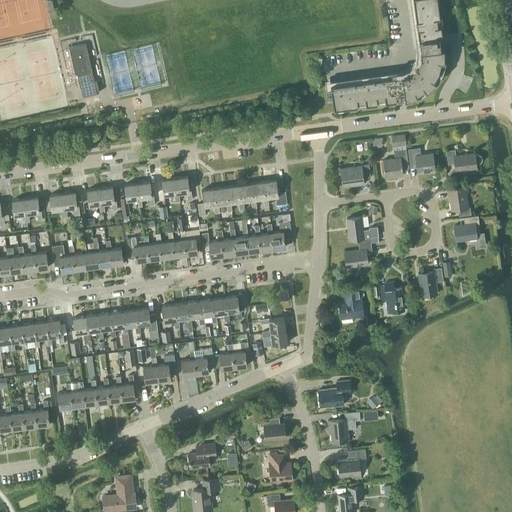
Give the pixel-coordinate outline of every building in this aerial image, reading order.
[(340,82),(330,84),(333,104),(345,103),(346,106),(357,104),(357,101),(365,100),(366,103),(377,101),(377,98),(385,97),(386,100),(396,98),(396,96),(399,95),(404,94),(404,97),(415,93),(414,90),(423,87),(424,86),(426,89),(434,80),(432,79),(433,77),(434,75),(435,74),(436,73),(436,72),(437,71),(437,70),(438,69),(440,70),(444,59),(441,58),(441,55),(441,54),(441,51),(441,49),(441,47),(439,36),(442,35),(441,25),(438,25),(436,16),(439,16),(438,5),(435,6),(435,4),(434,0),(413,0),(414,5),(415,5),(415,11),(416,19),(418,27),(417,27),(419,39),(420,50),(420,52),(420,54),(420,56),(419,57),(419,59),(418,60),(418,61),(418,62),(417,64),(416,64),(416,65),(415,67),(413,68),(412,69),(411,70),(410,71),(408,72),(407,72),(401,74),(396,74),(382,76),(382,77),(374,78),(362,79),(362,80),(354,81),(354,80),(347,81),(347,82),(340,83),(340,82)] [(82,96),(99,92),(96,80),(94,80),(86,44),(69,48),(73,64),(73,65),(75,74),(77,74),(80,86),(82,96)] [(371,148),(370,140),(363,141),(364,149),(371,148)] [(435,170),(433,153),(420,155),(419,148),(408,149),(410,168),(416,167),(417,173),(435,170)] [(385,177),(400,175),(403,175),(401,161),(407,160),(406,149),(394,151),(395,158),(383,160),(385,177)] [(475,155),(474,153),(456,155),(455,149),(446,151),(448,164),(454,163),(455,171),(476,168),(476,163),(479,163),(481,162),(482,159),(481,157),(480,155),(478,154),(475,155)] [(361,165),(340,168),(343,186),(364,183),(363,178),(370,177),(369,164),(361,165)] [(177,193),(179,193),(186,192),(188,200),(192,199),(191,190),(189,191),(187,176),(175,178),(177,193)] [(180,201),(179,193),(177,193),(175,178),(162,179),(164,195),(174,193),(175,202),(180,201)] [(287,203),(285,191),(278,192),(276,179),(263,181),(266,197),(268,197),(275,196),(276,205),(287,203)] [(150,181),(137,183),(139,198),(141,198),(149,197),(150,205),(155,204),(153,196),(152,196),(150,181)] [(269,206),(268,197),(266,197),(263,181),(251,183),(253,199),(255,199),(263,198),(264,206),(269,206)] [(137,183),(124,184),(126,197),(126,200),(128,200),(136,198),(138,207),(142,206),(141,198),(139,198),(137,183)] [(256,207),(255,199),(253,199),(251,183),(239,184),(241,201),(243,200),(251,199),(252,208),(256,207)] [(244,209),(243,200),(241,201),(239,184),(227,186),(229,202),(231,202),(238,201),(240,210),(244,209)] [(102,203),(103,203),(111,202),(113,210),(117,210),(116,201),(114,201),(112,186),(100,188),(102,203)] [(232,211),(231,202),(229,202),(227,186),(214,188),(217,204),(218,204),(226,203),(227,211),(232,211)] [(465,192),(467,192),(467,186),(449,189),(452,210),(457,209),(458,216),(471,214),(470,207),(467,207),(465,192)] [(105,211),(103,203),(102,203),(100,188),(87,190),(89,205),(99,204),(100,212),(105,211)] [(220,212),(218,204),(217,204),(214,188),(202,190),(204,203),(198,203),(199,215),(205,214),(204,206),(214,204),(215,213),(220,212)] [(64,208),(66,208),(74,207),(75,215),(80,215),(78,206),(77,206),(75,191),(62,193),(64,208)] [(67,216),(66,208),(64,208),(62,193),(49,195),(51,210),(61,209),(63,217),(67,216)] [(27,214),(29,213),(36,212),(38,221),(42,220),(41,211),(39,211),(37,196),(25,198),(27,214)] [(126,197),(120,198),(122,215),(123,215),(128,214),(130,214),(128,200),(126,200),(126,197)] [(30,222),(29,213),(27,214),(25,198),(12,200),(14,215),(24,214),(25,222),(30,222)] [(168,218),(166,205),(159,206),(160,219),(168,218)] [(371,205),(369,213),(376,214),(378,207),(371,205)] [(86,226),(85,216),(78,217),(80,227),(86,226)] [(480,233),(479,225),(478,216),(464,218),(465,224),(455,226),(457,241),(477,238),(476,233),(480,233)] [(86,218),(87,226),(95,225),(94,217),(86,218)] [(361,217),(346,220),(349,241),(357,240),(358,245),(371,243),(370,237),(377,236),(375,227),(370,228),(370,229),(363,230),(362,227),(361,217)] [(235,238),(235,237),(234,238),(236,254),(248,252),(246,236),(248,236),(246,227),(245,219),(241,219),(242,228),(243,237),(235,238)] [(292,242),(291,233),(289,221),(278,222),(280,231),(272,232),(273,233),(271,233),(273,249),(285,247),(285,243),(292,242)] [(199,223),(200,231),(208,230),(207,222),(199,223)] [(273,233),(272,232),(271,224),(266,224),(268,233),(260,234),(260,235),(258,235),(260,250),(273,249),(271,233),(273,233)] [(260,235),(260,234),(259,225),(254,226),(255,235),(248,236),(246,236),(248,252),(260,250),(258,235),(260,235)] [(234,238),(235,237),(234,229),(230,230),(231,238),(223,240),(223,239),(222,239),(224,256),(236,254),(234,238)] [(185,254),(198,253),(196,237),(186,238),(185,230),(180,230),(181,239),(183,239),(185,254)] [(183,239),(181,239),(174,240),(172,231),(168,232),(169,241),(171,240),(173,256),(185,254),(183,239)] [(222,239),(223,239),(222,231),(217,232),(219,240),(209,242),(208,233),(202,234),(203,246),(209,245),(211,258),(224,256),(222,239)] [(36,253),(35,244),(35,243),(36,243),(34,232),(29,233),(31,253),(33,253),(36,269),(48,267),(46,251),(36,253)] [(86,243),(85,243),(85,238),(83,239),(83,233),(80,233),(82,253),(84,252),(86,268),(99,266),(96,251),(95,251),(87,252),(86,243)] [(171,240),(169,241),(161,242),(160,233),(155,234),(157,242),(159,242),(161,258),(173,256),(171,240)] [(98,241),(98,242),(97,235),(92,235),(95,251),(96,251),(99,266),(111,265),(109,249),(107,249),(99,250),(98,241)] [(159,242),(157,242),(149,243),(148,235),(143,235),(144,244),(146,244),(148,259),(161,258),(159,242)] [(146,244),(144,244),(137,245),(136,236),(131,237),(132,246),(134,246),(136,261),(148,259),(146,244)] [(123,263),(121,247),(111,249),(110,240),(106,240),(107,249),(109,249),(111,265),(123,263)] [(359,251),(344,253),(346,267),(367,264),(366,259),(373,258),(371,243),(358,245),(359,251)] [(72,254),(70,254),(65,255),(63,244),(52,245),(54,266),(60,265),(61,271),(74,270),(72,254)] [(84,252),(82,253),(75,254),(73,245),(69,245),(70,254),(72,254),(74,270),(86,268),(84,252)] [(33,253),(31,253),(24,254),(23,246),(18,246),(19,255),(21,255),(23,271),(36,269),(33,253)] [(19,255),(14,256),(13,247),(6,248),(7,257),(9,257),(11,272),(23,271),(21,255),(19,255)] [(9,257),(7,257),(0,257),(0,273),(11,272),(9,257)] [(444,276),(452,275),(450,260),(442,262),(444,276)] [(436,282),(443,281),(441,267),(433,268),(433,270),(417,272),(420,296),(438,294),(436,282)] [(370,274),(360,275),(361,282),(371,281),(370,274)] [(402,289),(400,289),(395,289),(394,282),(384,284),(384,285),(378,286),(380,301),(386,300),(387,313),(400,311),(405,311),(402,289)] [(353,321),(352,316),(363,314),(360,289),(341,292),(343,302),(338,303),(340,317),(341,317),(342,322),(353,321)] [(244,303),(238,303),(237,296),(225,297),(227,313),(228,313),(236,312),(237,319),(242,318),(240,310),(245,310),(244,303)] [(229,320),(228,313),(227,313),(225,297),(211,299),(214,315),(215,315),(223,314),(224,321),(229,320)] [(216,322),(215,315),(214,315),(211,299),(199,301),(202,316),(203,316),(211,315),(212,323),(216,322)] [(204,324),(203,316),(202,316),(199,301),(187,303),(189,318),(190,318),(191,318),(198,317),(199,324),(204,324)] [(191,318),(190,318),(189,318),(187,303),(174,304),(176,320),(178,320),(184,319),(185,326),(187,326),(188,332),(193,331),(191,318)] [(179,327),(178,320),(176,320),(174,304),(161,306),(164,322),(173,320),(174,328),(179,327)] [(148,308),(135,309),(138,325),(139,325),(147,324),(148,331),(149,331),(157,330),(155,314),(149,315),(148,308)] [(140,332),(139,325),(138,325),(135,309),(123,311),(125,327),(126,327),(134,326),(135,333),(140,332)] [(127,334),(126,327),(125,327),(123,311),(110,313),(113,329),(114,329),(122,328),(123,335),(127,334)] [(115,336),(114,329),(113,329),(110,313),(98,315),(100,330),(102,330),(109,329),(110,336),(115,336)] [(102,330),(100,330),(98,315),(85,317),(87,332),(89,332),(90,332),(97,331),(98,338),(103,337),(102,330)] [(90,332),(89,332),(87,332),(85,317),(72,318),(74,334),(83,333),(84,343),(91,342),(90,332)] [(269,323),(270,331),(270,332),(285,330),(284,318),(283,317),(268,319),(268,318),(260,319),(261,324),(269,323)] [(59,343),(64,342),(63,334),(61,334),(59,319),(47,321),(49,337),(51,337),(58,336),(59,343)] [(52,344),(51,337),(49,337),(47,321),(34,323),(36,339),(38,339),(46,337),(47,345),(47,352),(51,351),(50,344),(52,344)] [(39,345),(38,339),(36,339),(34,323),(22,324),(24,340),(26,340),(34,339),(35,346),(39,345)] [(24,340),(22,324),(10,326),(12,342),(14,342),(22,341),(23,348),(27,347),(26,340),(24,340)] [(15,349),(14,342),(12,342),(10,326),(0,327),(0,343),(1,343),(9,342),(10,349),(15,349)] [(272,345),(287,343),(285,330),(270,332),(270,331),(262,332),(262,337),(270,336),(272,345)] [(171,340),(170,331),(161,332),(162,342),(171,340)] [(226,336),(228,353),(219,354),(221,369),(234,368),(232,352),(233,352),(231,335),(226,336)] [(80,353),(79,341),(70,342),(71,355),(80,353)] [(260,350),(262,349),(260,341),(252,343),(255,355),(261,354),(260,350)] [(244,351),(246,351),(244,343),(239,343),(240,351),(233,352),(232,352),(234,368),(246,366),(244,351)] [(139,361),(145,360),(144,348),(137,349),(139,361)] [(196,374),(208,372),(207,367),(213,366),(211,348),(194,350),(193,350),(195,358),(193,358),(196,374)] [(127,365),(134,364),(132,350),(126,351),(127,365)] [(193,350),(189,351),(190,359),(181,360),(183,376),(196,374),(193,358),(195,358),(193,350)] [(169,374),(176,373),(173,355),(163,356),(164,364),(157,365),(156,365),(158,380),(170,379),(169,374)] [(157,365),(156,357),(151,358),(152,366),(143,367),(145,382),(158,380),(156,365),(157,365)] [(67,365),(54,367),(55,374),(68,372),(67,365)] [(16,374),(15,369),(15,366),(3,368),(4,375),(16,374)] [(132,384),(134,383),(132,375),(128,375),(129,383),(121,384),(120,385),(122,400),(134,398),(132,384)] [(120,385),(121,384),(120,377),(115,377),(116,385),(108,386),(107,386),(109,402),(122,400),(120,385)] [(107,386),(108,386),(107,379),(103,379),(104,387),(96,388),(95,388),(97,403),(109,402),(107,386)] [(95,388),(96,388),(95,380),(90,380),(91,388),(83,389),(82,390),(84,405),(97,403),(95,388)] [(342,393),(350,392),(349,380),(336,381),(337,388),(318,390),(320,405),(322,407),(343,405),(342,393)] [(82,390),(83,389),(82,382),(78,382),(79,390),(71,391),(70,391),(72,406),(84,405),(82,390)] [(70,391),(71,391),(70,383),(66,384),(67,392),(57,393),(59,408),(72,406),(70,391)] [(379,402),(373,395),(366,401),(372,408),(379,402)] [(37,425),(49,424),(48,409),(49,409),(47,400),(42,401),(43,409),(36,410),(35,411),(37,425)] [(35,411),(36,410),(35,402),(30,403),(31,411),(24,412),(22,412),(24,427),(37,425),(35,411)] [(22,412),(24,412),(22,403),(18,404),(19,412),(11,413),(10,413),(12,428),(24,427),(22,412)] [(10,413),(11,413),(10,405),(5,406),(6,414),(0,414),(0,429),(12,428),(10,413)] [(355,420),(360,419),(359,411),(344,413),(345,418),(328,420),(328,428),(331,428),(332,442),(348,440),(347,429),(356,428),(355,420)] [(370,411),(363,411),(364,421),(371,420),(370,411)] [(265,439),(285,436),(284,423),(280,424),(279,417),(259,419),(260,426),(264,426),(265,439)] [(252,446),(248,439),(240,445),(244,451),(252,446)] [(190,468),(210,465),(209,456),(216,455),(214,443),(196,445),(197,452),(188,454),(190,468)] [(359,458),(366,458),(365,448),(347,450),(348,457),(346,459),(338,460),(339,476),(352,475),(352,480),(361,479),(359,458)] [(229,463),(239,462),(238,450),(228,451),(229,463)] [(292,480),(290,463),(284,464),(283,455),(277,455),(276,453),(269,454),(270,463),(269,463),(271,479),(283,478),(284,481),(292,480)] [(107,509),(135,507),(134,492),(132,493),(130,473),(116,474),(118,494),(106,495),(107,509)] [(210,490),(219,489),(218,478),(203,480),(204,488),(193,490),(194,501),(193,502),(194,511),(196,511),(212,510),(210,490)] [(256,484),(248,481),(246,488),(253,491),(256,484)] [(353,511),(352,499),(363,497),(362,485),(348,487),(349,493),(337,494),(339,511),(353,511)] [(274,511),(295,511),(294,499),(280,500),(280,493),(267,494),(268,506),(274,505),(274,511)]
